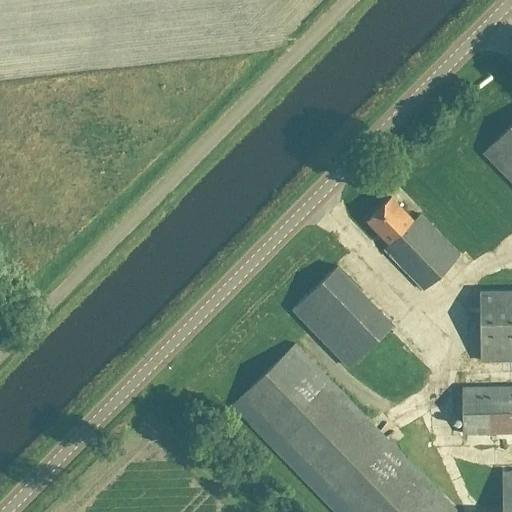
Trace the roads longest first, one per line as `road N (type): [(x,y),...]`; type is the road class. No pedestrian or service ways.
road 1 (tertiary): [(15,511),(511,8)]
road 2 (unclassified): [(0,356),(351,0)]
